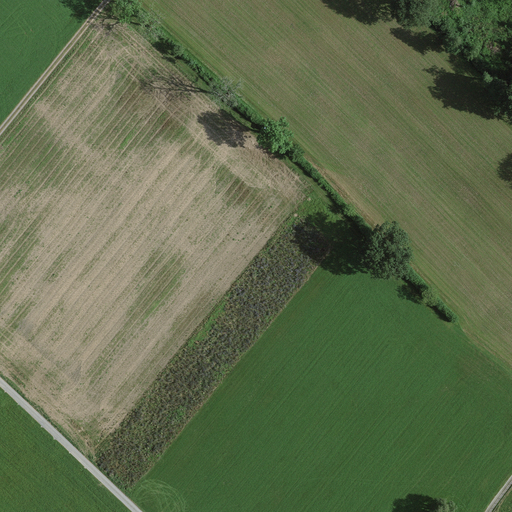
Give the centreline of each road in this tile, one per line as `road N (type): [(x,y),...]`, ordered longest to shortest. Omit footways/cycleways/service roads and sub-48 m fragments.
road 1 (track): [(113,0),(447,322),(511,371)]
road 2 (track): [(0,380),(135,511)]
road 3 (track): [(107,0),(0,130)]
